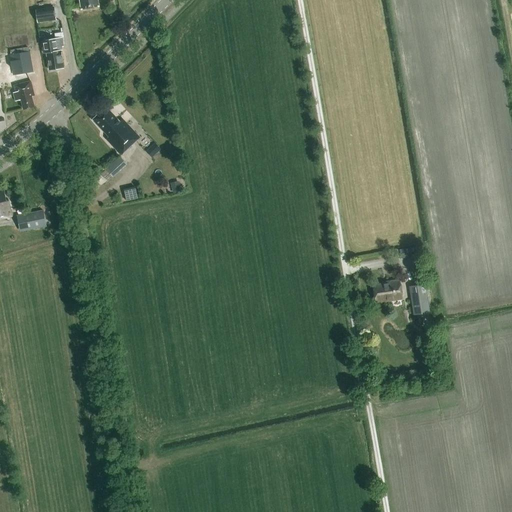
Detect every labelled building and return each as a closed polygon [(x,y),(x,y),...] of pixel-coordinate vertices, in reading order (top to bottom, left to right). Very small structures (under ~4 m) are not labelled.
[(39,0),(42,8),(57,4),(55,0),(39,0)] [(98,0),(79,0),(82,10),(100,7),(98,0)] [(54,7),(36,10),(38,22),(56,20),(54,7)] [(42,41),(44,53),(47,53),(49,70),(57,69),(58,70),(62,69),(63,68),(62,62),(63,62),(62,59),(61,50),(61,51),(60,47),(63,46),(61,38),(42,41)] [(28,47),(29,47),(10,50),(11,55),(10,55),(13,75),(33,71),(30,52),(29,52),(28,47)] [(32,96),(35,96),(31,81),(11,86),(15,101),(21,100),(23,109),(34,106),(32,96)] [(122,154),(141,137),(125,121),(123,123),(106,107),(93,120),(109,136),(107,138),(122,154)] [(152,158),(161,149),(155,143),(146,152),(152,158)] [(106,169),(113,177),(126,165),(119,157),(106,169)] [(181,191),(179,181),(171,183),(173,193),(181,191)] [(0,218),(12,216),(8,200),(6,201),(4,190),(0,190),(0,218)] [(128,201),(136,200),(138,199),(136,190),(126,192),(128,201)] [(44,210),(17,215),(20,232),(47,226),(44,210)] [(416,247),(397,250),(399,258),(417,255),(416,247)] [(384,301),(401,299),(399,281),(382,283),(382,284),(373,285),(376,302),(384,301)] [(425,283),(409,285),(413,315),(429,312),(425,283)]
